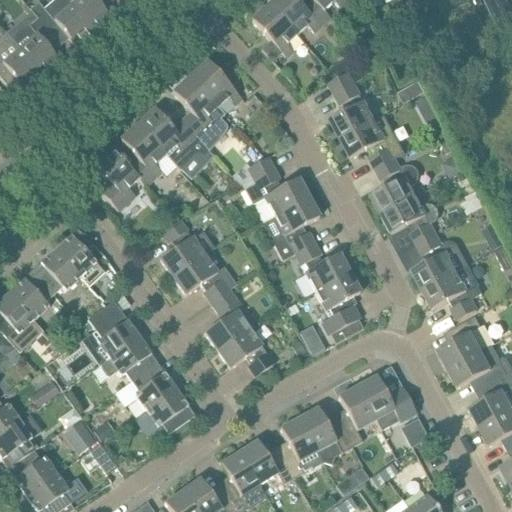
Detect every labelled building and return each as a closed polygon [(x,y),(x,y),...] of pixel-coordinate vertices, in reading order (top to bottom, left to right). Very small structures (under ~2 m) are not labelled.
[(37,20),(43,27),(51,20),(78,52),(95,38),(63,0),(56,0),(44,11),(38,4),(29,11),(32,14),(37,20)] [(113,23),(93,0),(63,0),(95,38),(113,23)] [(121,0),(129,9),(139,0),(121,0)] [(323,14),(312,2),(303,10),(293,0),(277,0),(269,8),(297,38),(307,29),(313,36),(330,20),(324,13),(323,14)] [(351,0),(309,0),(312,2),(323,14),(324,13),(333,4),(340,11),(351,0)] [(511,14),(505,0),(483,0),(499,34),(511,27),(511,14)] [(269,8),(252,24),(271,44),(262,52),(273,64),(282,56),(286,61),(293,55),(287,47),(297,38),(269,8)] [(44,81),(61,66),(37,37),(36,37),(34,34),(43,27),(37,20),(32,14),(6,35),(20,52),(44,81)] [(44,81),(20,52),(6,35),(0,40),(0,80),(10,92),(18,85),(27,95),(44,81)] [(207,64),(190,80),(218,110),(228,101),(235,108),(242,102),(207,64)] [(348,75),(328,86),(334,98),(354,87),(348,75)] [(224,117),(218,110),(190,80),(172,96),(189,114),(180,122),(209,153),(220,142),(224,136),(226,132),(227,132),(227,130),(226,128),(220,121),(224,117)] [(375,124),(354,87),(334,98),(340,108),(342,107),(346,114),(330,123),(340,143),(375,124)] [(209,153),(180,122),(171,130),(155,112),(138,127),(176,170),(179,174),(194,157),(197,156),(201,156),(204,159),(209,153)] [(406,156),(385,118),(375,124),(340,143),(351,162),(368,153),(375,149),(379,156),(369,161),(375,172),(395,162),(406,156)] [(438,120),(427,126),(434,139),(445,133),(438,120)] [(138,127),(120,143),(134,158),(137,161),(128,169),(146,189),(162,174),(166,179),(176,170),(138,127)] [(452,152),(443,136),(438,139),(447,155),(452,152)] [(128,191),(138,183),(145,190),(146,189),(128,169),(111,151),(94,167),(112,187),(102,196),(118,214),(135,199),(128,191)] [(458,158),(443,167),(451,181),(466,172),(458,158)] [(268,160),(247,171),(253,182),(274,171),(268,160)] [(371,199),(381,218),(415,199),(410,190),(416,185),(419,182),(419,177),(418,172),(415,169),(411,167),(406,167),(399,170),(395,162),(375,172),(381,184),(391,178),(395,185),(388,189),(371,199)] [(255,209),(263,225),(274,219),(308,201),(298,182),(273,195),(269,188),(280,182),(274,171),(253,182),(264,201),(257,205),(255,209)] [(485,209),(478,194),(466,201),(468,205),(462,208),(468,219),(485,209)] [(200,199),(192,195),(186,205),(193,210),(200,199)] [(410,237),(416,248),(436,237),(430,226),(436,223),(438,218),(438,211),(432,207),(426,206),(421,209),(415,199),(381,218),(392,238),(410,228),(413,235),(410,237)] [(294,257),(307,250),(301,239),(296,242),(292,235),(319,221),(308,201),(274,219),(284,237),(272,244),(282,263),(294,257)] [(160,262),(172,280),(204,258),(179,223),(161,236),(168,246),(178,240),(182,246),(176,251),(160,262)] [(71,239),(55,253),(80,280),(89,289),(101,278),(101,272),(84,254),(93,247),(82,235),(74,243),(71,239)] [(436,261),(412,274),(422,293),(468,268),(469,268),(459,250),(457,246),(453,244),(450,243),(445,244),(441,246),(436,237),(416,248),(422,259),(432,254),(436,261)] [(511,263),(504,249),(494,255),(503,271),(511,266),(511,263)] [(315,295),(349,276),(339,257),(315,270),(311,263),(314,262),(307,250),(294,257),(315,295)] [(44,271),(35,279),(53,298),(61,290),(65,294),(80,280),(55,253),(40,267),(44,271)] [(203,296),(210,306),(229,293),(236,288),(223,271),(217,276),(204,258),(172,280),(185,299),(201,288),(205,294),(203,296)] [(479,288),(468,268),(422,293),(433,313),(449,304),(453,311),(451,312),(457,324),(477,313),(471,303),(482,296),(478,289),(479,288)] [(349,276),(315,295),(329,321),(321,326),(328,339),(338,334),(343,343),(363,332),(358,323),(360,322),(349,302),(360,296),(358,293),(362,291),(356,279),(352,282),(349,276)] [(45,305),(53,298),(35,279),(27,286),(23,282),(8,296),(33,323),(48,309),(45,305)] [(217,354),(249,331),(254,328),(229,293),(210,306),(218,317),(223,313),(227,320),(204,336),(217,354)] [(43,334),(33,323),(8,296),(0,303),(0,334),(2,337),(19,356),(43,334)] [(139,340),(127,324),(123,327),(109,308),(88,323),(101,342),(97,345),(108,362),(139,340)] [(494,346),(484,328),(481,330),(475,320),(451,333),(456,343),(437,354),(447,372),(492,348),(492,347),(494,346)] [(266,356),(249,331),(217,354),(230,372),(246,361),(252,356),(257,363),(248,369),(255,380),(274,367),(266,356)] [(1,339),(0,339),(0,358),(0,359),(11,350),(1,339)] [(153,370),(146,361),(151,358),(139,340),(108,362),(100,368),(109,380),(117,374),(120,379),(125,376),(131,385),(153,370)] [(319,341),(306,348),(312,360),(326,353),(319,341)] [(298,342),(290,347),(298,359),(305,354),(298,342)] [(477,381),(482,391),(511,375),(511,370),(507,361),(504,362),(503,359),(500,361),(492,348),(447,372),(457,392),(477,381)] [(15,351),(7,357),(14,365),(21,360),(15,351)] [(133,397),(145,414),(176,393),(164,376),(160,379),(153,370),(131,385),(138,394),(133,397)] [(511,412),(511,375),(482,391),(488,401),(468,412),(478,431),(511,412)] [(402,391),(387,399),(376,380),(357,390),(375,423),(381,434),(416,416),(402,391)] [(52,384),(41,392),(48,403),(59,394),(52,384)] [(375,423),(357,390),(338,400),(349,420),(338,425),(352,450),(362,444),(356,433),(375,423)] [(176,393),(145,414),(157,431),(162,428),(168,438),(190,422),(183,413),(188,410),(176,393)] [(0,438),(19,424),(30,417),(19,424),(7,408),(3,411),(0,406),(0,438)] [(318,411),(299,421),(317,455),(322,465),(331,468),(334,459),(352,450),(338,425),(328,431),(318,411)] [(511,412),(478,431),(489,450),(509,440),(511,445),(511,412)] [(38,451),(31,441),(42,434),(30,417),(19,424),(0,438),(0,461),(8,472),(34,454),(38,451)] [(317,455),(299,421),(280,432),(290,452),(280,457),(294,481),(304,476),(322,465),(317,455)] [(81,425),(63,438),(78,459),(96,446),(81,425)] [(426,434),(408,444),(413,452),(430,442),(426,434)] [(257,444),(239,456),(259,488),(259,487),(277,476),(284,487),(294,481),(280,457),(269,463),(257,444)] [(89,454),(106,478),(117,471),(100,446),(89,454)] [(8,472),(26,498),(56,477),(44,460),(40,463),(34,454),(8,472)] [(232,486),(222,493),(235,511),(244,511),(247,510),(249,511),(267,500),(259,487),(259,488),(239,456),(220,467),(232,486)] [(511,463),(500,470),(510,489),(511,488),(511,463)] [(397,475),(397,473),(391,465),(381,472),(387,482),(397,475)] [(387,482),(381,472),(369,480),(376,490),(387,482)] [(56,477),(26,498),(35,511),(72,511),(74,511),(70,507),(87,496),(77,481),(65,489),(56,477)] [(235,511),(222,493),(212,500),(200,482),(182,494),(194,511),(235,511)] [(346,483),(336,489),(342,498),(352,491),(346,483)] [(335,489),(327,493),(332,501),(339,497),(335,489)] [(194,511),(182,494),(164,506),(168,511),(194,511)] [(436,511),(427,498),(408,511),(407,511),(436,511)] [(353,511),(357,509),(350,500),(341,506),(345,511),(353,511)]
